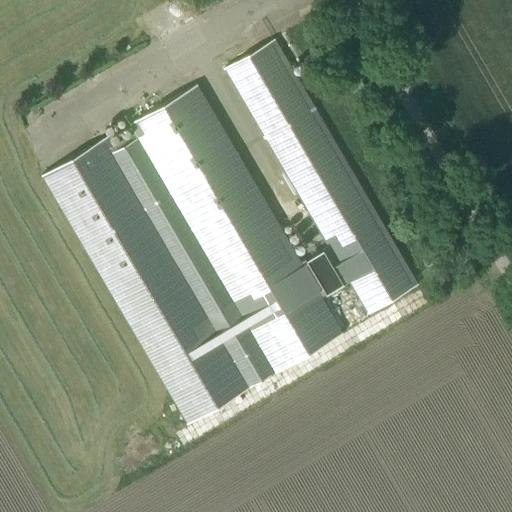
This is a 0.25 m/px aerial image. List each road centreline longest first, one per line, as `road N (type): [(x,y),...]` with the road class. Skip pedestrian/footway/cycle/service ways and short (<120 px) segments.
road 1 (unclassified): [(511,275),(351,0)]
road 2 (unknown): [(283,0),(91,107)]
